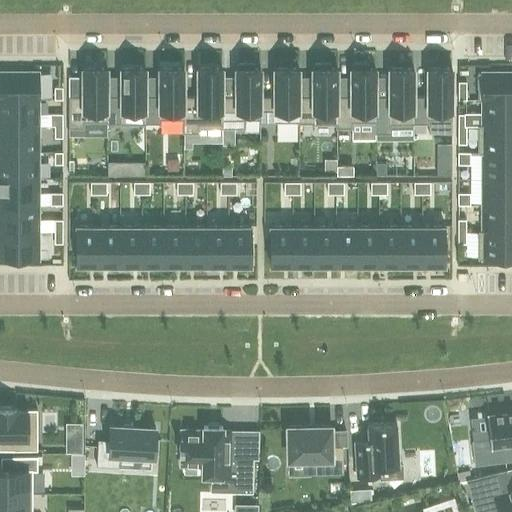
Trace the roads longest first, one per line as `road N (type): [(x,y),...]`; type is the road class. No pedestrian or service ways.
road 1 (residential): [(0,372),(245,388),(511,373)]
road 2 (residential): [(0,304),(511,306)]
road 3 (residential): [(511,25),(0,25)]
